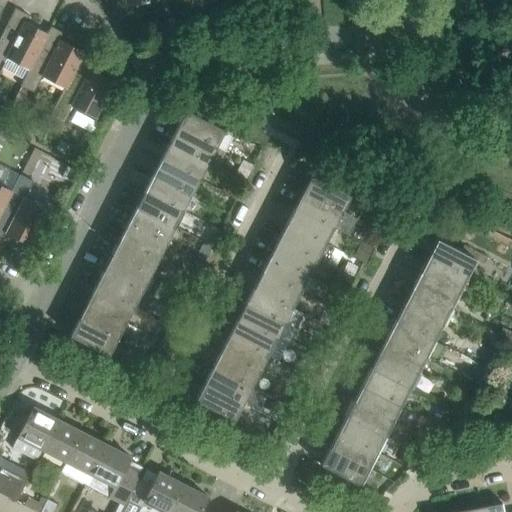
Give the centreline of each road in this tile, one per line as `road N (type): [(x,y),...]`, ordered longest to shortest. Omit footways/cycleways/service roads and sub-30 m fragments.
road 1 (residential): [(159,79),(211,56),(257,49),(511,35)]
road 2 (residential): [(273,490),(409,229)]
road 3 (residential): [(148,425),(284,165)]
road 4 (residential): [(44,293),(159,79)]
road 5 (residential): [(148,425),(12,357)]
road 6 (residential): [(273,490),(148,425)]
road 7 (residential): [(391,511),(431,478),(511,460)]
